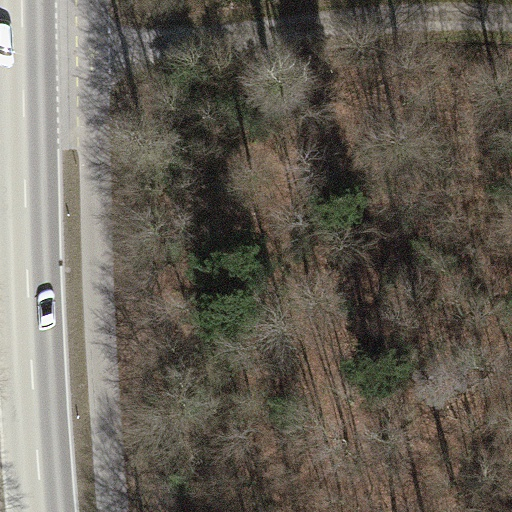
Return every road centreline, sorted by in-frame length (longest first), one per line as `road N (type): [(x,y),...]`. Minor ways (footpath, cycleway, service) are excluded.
road 1 (track): [(0,63),(301,11),(511,14)]
road 2 (secondary): [(22,0),(42,511)]
